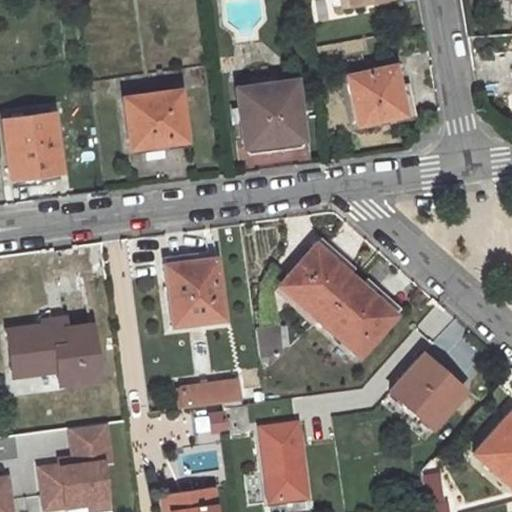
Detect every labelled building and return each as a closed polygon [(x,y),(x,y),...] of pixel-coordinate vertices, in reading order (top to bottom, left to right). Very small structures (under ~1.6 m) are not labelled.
[(379,63),(385,90),(392,89),(386,62),(379,63)] [(379,63),(338,71),(348,120),(396,110),(392,89),(385,90),(379,63)] [(288,78),(228,86),(237,144),(297,136),(288,78)] [(173,88),(118,96),(124,144),(180,137),(173,88)] [(0,119),(8,177),(57,171),(50,113),(0,119)] [(57,171),(8,177),(9,185),(58,179),(57,171)] [(313,242),(277,282),(316,317),(316,316),(351,277),(313,242)] [(160,266),(191,262),(191,258),(212,255),(211,247),(159,254),(160,266)] [(221,315),(212,255),(191,258),(191,262),(160,266),(168,322),(221,315)] [(356,352),(392,313),(351,277),(316,316),(316,317),(356,352)] [(41,330),(63,328),(62,320),(40,323),(41,330)] [(32,366),(54,363),(54,369),(56,381),(94,377),(88,324),(63,328),(41,330),(40,323),(3,327),(7,359),(30,356),(32,366)] [(255,357),(276,355),(272,326),(250,329),(255,357)] [(457,389),(416,352),(385,388),(426,425),(457,389)] [(9,374),(54,369),(54,363),(32,366),(30,356),(7,359),(9,374)] [(231,374),(177,381),(180,403),(234,395),(231,374)] [(247,427),(243,402),(225,404),(228,430),(247,427)] [(511,478),(511,418),(505,412),(469,453),(506,486),(511,478)] [(300,419),(255,422),(260,503),(305,501),(300,419)] [(56,464),(36,467),(42,508),(86,502),(85,493),(103,490),(98,458),(106,457),(101,422),(66,427),(70,456),(71,462),(56,464)] [(223,474),(218,449),(175,457),(179,482),(223,474)] [(55,458),(56,464),(71,462),(70,456),(55,458)] [(0,509),(8,509),(3,475),(0,475),(0,509)] [(86,502),(87,507),(105,504),(103,490),(85,493),(86,502)] [(215,511),(213,492),(158,499),(160,511),(215,511)] [(443,511),(441,502),(420,505),(421,511),(443,511)]
